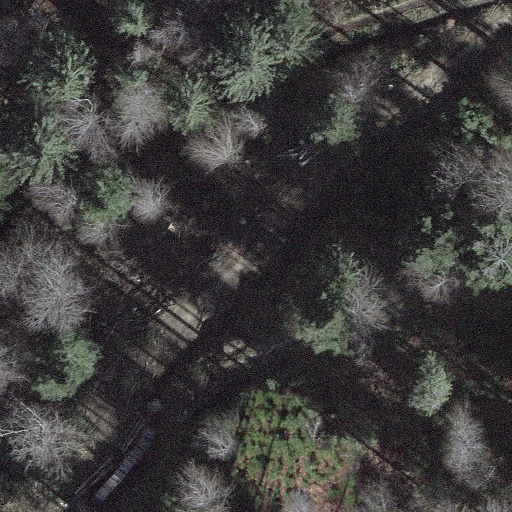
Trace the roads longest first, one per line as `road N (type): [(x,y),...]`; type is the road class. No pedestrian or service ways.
road 1 (track): [(511,21),(341,165),(183,326),(40,511)]
road 2 (track): [(0,174),(311,48),(453,0)]
road 3 (track): [(87,444),(304,341),(511,259)]
